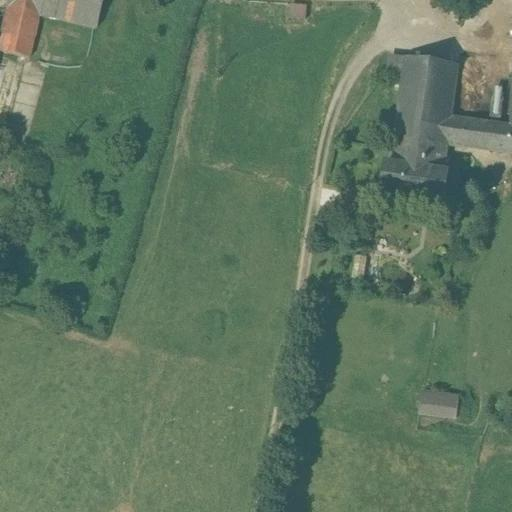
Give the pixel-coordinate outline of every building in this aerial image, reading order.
[(101,0),(8,0),(6,8),(39,15),(38,17),(55,21),(92,29),(92,30),(95,30),(101,0)] [(293,3),(292,18),(308,18),(309,4),(293,3)] [(0,53),(28,60),(33,38),(36,26),(38,17),(39,15),(6,8),(0,36),(0,53)] [(55,21),(38,17),(36,26),(33,38),(51,41),(54,26),(55,21)] [(458,67),(405,59),(393,142),(447,150),(448,145),(451,118),(458,67)] [(511,126),(510,127),(451,118),(448,145),(494,151),(511,153),(511,126)] [(447,150),(393,142),(390,166),(385,165),(381,193),(444,202),(448,174),(443,174),(447,150)] [(351,283),(365,285),(368,260),(355,259),(351,283)] [(463,392),(425,386),(420,415),(459,421),(463,392)]
